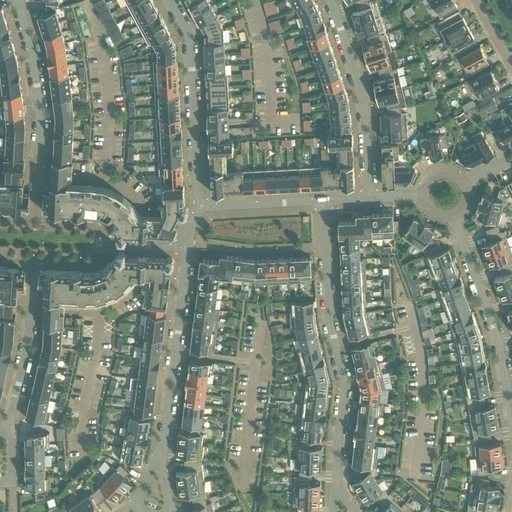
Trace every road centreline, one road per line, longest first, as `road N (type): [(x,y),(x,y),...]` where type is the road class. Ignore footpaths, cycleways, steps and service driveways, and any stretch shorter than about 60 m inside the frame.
road 1 (residential): [(323,202),(343,388),(336,486)]
road 2 (residential): [(20,1),(39,111),(35,222)]
road 3 (residential): [(199,208),(190,42),(169,0)]
road 4 (residential): [(185,246),(160,455)]
road 5 (residential): [(511,412),(496,334),(450,216)]
road 6 (residential): [(327,0),(361,91),(371,198)]
road 7 (residential): [(32,257),(28,344),(9,423)]
road 8 (residential): [(199,208),(323,202)]
